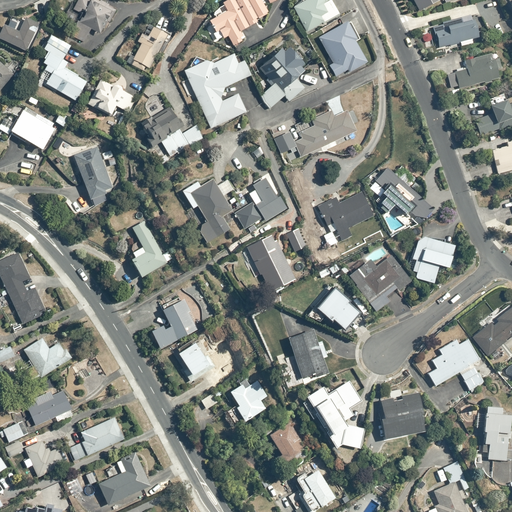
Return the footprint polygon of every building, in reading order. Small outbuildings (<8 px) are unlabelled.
[(84,42),(90,29),(99,33),(102,28),(104,29),(106,25),(108,26),(110,22),(112,23),(118,10),(95,0),(77,0),(73,10),(80,13),(81,11),(85,13),(82,19),(80,18),(78,22),(75,21),(69,35),(84,42)] [(227,0),(222,3),(224,5),(212,13),(215,18),(209,22),(216,33),(219,31),(224,38),(228,35),(235,46),(248,37),(243,30),(250,26),(258,22),(257,21),(268,14),(265,9),(267,7),(261,0),(227,0)] [(306,0),(292,9),(308,33),(323,23),(321,18),(327,14),(322,6),(331,0),(306,0)] [(412,0),(419,12),(440,0),(412,0)] [(23,22),(12,16),(7,27),(4,25),(0,33),(0,39),(25,52),(39,24),(25,17),(23,22)] [(472,19),(433,29),(438,48),(477,38),(472,19)] [(348,22),(318,37),(332,64),(329,65),(335,78),(367,64),(355,42),(359,40),(348,22)] [(158,32),(153,28),(149,33),(144,30),(137,41),(141,44),(131,59),(134,61),(132,64),(143,71),(146,67),(148,69),(166,41),(168,43),(173,36),(160,28),(158,32)] [(88,81),(65,68),(68,62),(63,60),(70,47),(51,36),(43,49),(47,52),(44,58),(45,59),(43,63),(47,65),(44,70),(52,74),(46,84),(76,101),(88,81)] [(284,53),(280,49),(259,67),(273,84),(260,96),(270,108),(284,96),(286,98),(303,83),(298,77),(305,70),(304,69),(307,66),(290,48),(284,53)] [(237,65),(232,54),(212,64),(211,63),(209,64),(207,60),(184,71),(211,130),(247,112),(238,94),(228,99),(223,88),(250,75),(243,61),(237,65)] [(491,54),(464,61),(466,69),(455,72),(459,88),(497,79),(491,54)] [(0,88),(13,75),(0,62),(0,59),(0,58),(0,88)] [(112,85),(101,79),(87,103),(110,116),(115,107),(127,113),(135,99),(122,91),(123,88),(114,82),(112,85)] [(182,134),(178,128),(183,125),(179,118),(176,120),(172,113),(174,111),(171,106),(164,111),(157,100),(146,107),(152,116),(136,127),(149,149),(160,142),(170,158),(204,136),(197,125),(182,134)] [(476,120),(481,134),(511,125),(511,102),(506,105),(505,102),(488,107),(491,116),(476,120)] [(315,126),(310,128),(307,122),(295,128),(298,134),(300,134),(302,139),(294,142),(289,132),(274,139),(281,154),(296,147),(301,157),(357,131),(344,103),(312,119),(315,126)] [(23,110),(15,124),(5,118),(0,126),(0,130),(9,135),(11,132),(44,152),(51,141),(49,140),(55,129),(23,110)] [(511,145),(491,151),(497,175),(511,171),(511,145)] [(97,147),(73,156),(90,201),(106,195),(105,192),(113,189),(97,147)] [(380,175),(375,181),(384,190),(380,194),(385,199),(377,206),(386,215),(395,207),(408,220),(413,215),(409,211),(413,207),(409,202),(412,199),(397,185),(403,179),(388,167),(387,168),(381,163),(375,171),(380,175)] [(198,181),(182,192),(193,210),(198,207),(207,222),(197,228),(207,244),(230,230),(221,216),(232,210),(212,179),(201,186),(198,181)] [(309,187),(296,194),(303,207),(316,200),(309,187)] [(336,197),(318,207),(327,224),(323,226),(326,232),(323,234),(330,248),(340,243),(338,240),(352,233),(350,228),(373,216),(361,193),(339,204),(336,197)] [(244,227),(260,217),(252,204),(236,214),(244,227)] [(146,220),(132,228),(142,247),(140,249),(137,244),(130,249),(134,256),(130,258),(141,278),(175,260),(169,250),(164,253),(146,220)] [(304,247),(297,228),(286,232),(293,251),(304,247)] [(454,244),(420,233),(411,260),(415,261),(412,271),(416,273),(414,279),(432,285),(438,266),(447,269),(454,244)] [(271,294),(296,280),(274,238),(248,252),(271,294)] [(11,299),(23,325),(49,313),(37,289),(27,293),(22,282),(31,278),(19,252),(0,261),(0,279),(5,289),(0,291),(0,294),(4,302),(11,299)] [(369,262),(348,276),(376,315),(381,311),(379,307),(392,298),(388,293),(396,288),(398,291),(409,283),(391,256),(374,268),(369,262)] [(332,289),(315,308),(331,322),(333,320),(345,330),(359,314),(346,303),(347,302),(332,289)] [(164,329),(162,325),(150,331),(160,350),(197,331),(182,300),(161,311),(169,327),(164,329)] [(492,324),(472,337),(484,355),(511,336),(511,306),(494,319),(497,323),(493,325),(492,324)] [(287,321),(266,327),(270,339),(291,332),(287,321)] [(314,330),(287,340),(302,381),(327,371),(323,360),(328,358),(322,340),(318,342),(314,330)] [(224,343),(215,349),(207,337),(203,339),(201,335),(191,341),(190,340),(184,344),(187,348),(177,355),(191,375),(187,378),(194,389),(214,376),(210,371),(215,367),(222,378),(239,367),(224,343)] [(23,350),(29,360),(27,361),(32,368),(23,374),(30,383),(40,377),(42,380),(73,359),(61,340),(49,348),(42,338),(23,350)] [(436,369),(427,375),(436,387),(457,373),(469,391),(481,383),(470,366),(481,359),(467,339),(459,344),(455,338),(438,350),(441,355),(431,361),(436,369)] [(10,347),(0,351),(0,362),(14,357),(10,347)] [(238,383),(240,386),(229,393),(237,406),(235,408),(245,423),(267,409),(261,398),(263,397),(254,382),(250,385),(246,379),(238,383)] [(323,387),(305,397),(313,410),(315,409),(332,437),(329,439),(335,449),(342,445),(360,449),(364,429),(346,426),(344,421),(353,416),(351,411),(363,405),(350,381),(331,391),(330,389),(326,391),(323,387)] [(26,406),(35,426),(55,417),(57,422),(74,415),(63,390),(52,395),(50,391),(33,398),(34,402),(26,406)] [(221,390),(202,402),(207,410),(217,403),(215,400),(224,394),(221,390)] [(380,418),(384,440),(426,432),(418,393),(400,397),(401,400),(395,401),(394,398),(380,401),(383,417),(380,418)] [(501,408),(485,406),(483,433),(484,433),(484,444),(488,444),(487,459),(507,461),(508,445),(496,444),(496,433),(507,433),(509,415),(501,414),(501,408)] [(229,408),(221,413),(232,430),(239,425),(229,408)] [(80,444),(70,449),(74,460),(126,439),(117,417),(80,432),(84,441),(80,442),(80,444)] [(0,433),(2,438),(5,437),(8,443),(28,434),(22,421),(0,431),(0,433)] [(301,450),(306,447),(291,423),(269,436),(280,455),(273,460),(282,475),(305,461),(303,458),(305,457),(301,450)] [(19,441),(5,447),(10,458),(24,451),(19,441)] [(43,442),(25,449),(38,478),(64,466),(56,448),(48,452),(43,442)] [(98,484),(108,505),(151,486),(136,452),(115,461),(120,474),(98,484)] [(460,460),(442,467),(449,484),(432,491),(438,505),(433,507),(435,511),(467,511),(463,501),(472,498),(469,489),(467,489),(463,480),(468,478),(460,460)] [(336,499),(316,466),(295,479),(304,493),(300,495),(311,511),(310,511),(318,511),(317,509),(323,505),(324,508),(333,502),(333,501),(336,499)] [(82,475),(66,482),(70,492),(87,485),(82,475)]
